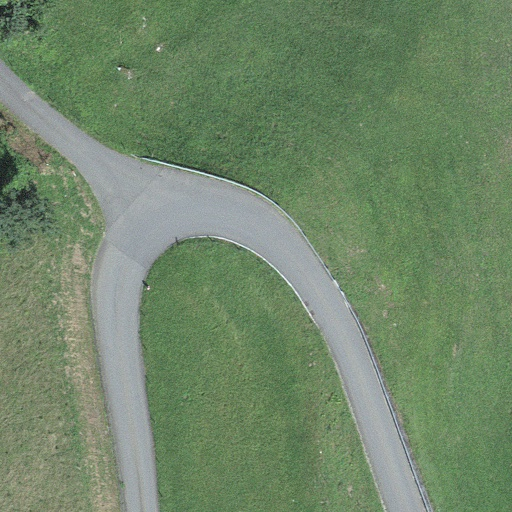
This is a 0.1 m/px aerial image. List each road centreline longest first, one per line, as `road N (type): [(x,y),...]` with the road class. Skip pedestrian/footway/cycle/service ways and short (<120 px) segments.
road 1 (unclassified): [(412,511),(369,355),(304,250),(249,209),(203,194),(152,208)]
road 2 (unclassified): [(142,511),(116,291),(125,250),(152,208)]
